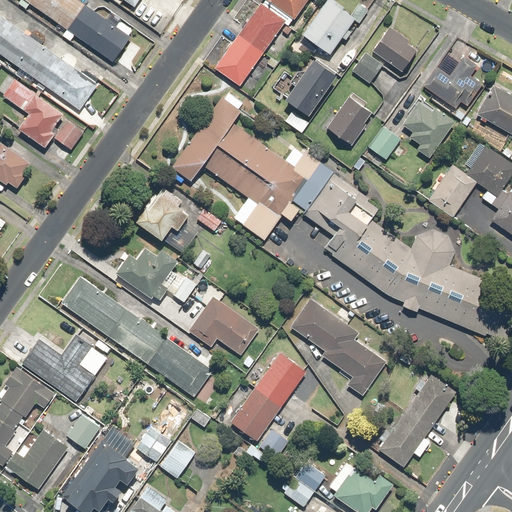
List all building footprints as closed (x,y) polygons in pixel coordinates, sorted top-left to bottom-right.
[(24,0),(66,29),(61,35),(70,42),(74,36),(112,63),(130,38),(128,36),(133,30),(121,21),(116,27),(78,0),(24,0)] [(289,26),(306,0),(261,0),(214,69),(239,86),(283,22),(289,26)] [(351,12),(333,0),(324,0),(300,34),(329,55),(354,20),(359,23),(369,9),(358,2),(351,12)] [(0,54),(79,111),(98,85),(0,15),(0,54)] [(389,26),(372,50),(400,71),(416,50),(407,43),(409,41),(389,26)] [(381,63),(364,52),(352,71),(369,83),(381,63)] [(436,65),(422,85),(455,108),(459,101),(466,106),(482,83),(470,75),(476,66),(463,57),(450,75),(436,65)] [(335,76),(311,59),(283,99),(306,116),(335,76)] [(0,91),(4,94),(3,96),(28,115),(16,130),(43,150),(53,138),(71,151),(85,132),(15,79),(14,81),(8,76),(0,87),(0,91)] [(511,141),(511,96),(493,86),(477,114),(481,116),(479,119),(485,122),(486,119),(511,132),(507,139),(511,141)] [(352,99),(348,96),(327,128),(351,145),(365,124),(363,123),(370,112),(363,107),(366,103),(354,95),(352,99)] [(240,110),(221,96),(170,167),(190,181),(201,165),(257,205),(244,224),(264,239),(282,214),(290,220),(298,209),(288,202),(304,179),(291,169),(294,166),(231,122),(240,110)] [(429,158),(453,121),(433,109),(431,112),(417,103),(402,126),(412,131),(408,137),(420,145),(416,150),(429,158)] [(400,139),(382,126),(367,147),(385,160),(400,139)] [(0,182),(6,187),(8,183),(16,189),(27,176),(24,174),(30,165),(0,142),(0,182)] [(482,197),(497,209),(507,195),(500,189),(511,172),(511,163),(486,144),(465,172),(453,163),(427,199),(451,216),(476,182),(487,190),(482,197)] [(331,255),(383,292),(390,296),(506,345),(511,332),(511,291),(449,265),(454,251),(448,235),(432,228),(416,235),(411,248),(370,220),(378,208),(367,201),(368,198),(332,173),(303,214),(333,234),(323,248),(332,255),(331,255)] [(183,200),(163,184),(135,221),(160,240),(170,227),(176,231),(188,216),(177,207),(183,200)] [(511,190),(511,189),(497,209),(488,220),(511,237),(511,190)] [(202,207),(195,217),(214,231),(221,220),(202,207)] [(128,254),(114,272),(150,299),(152,296),(158,301),(167,290),(183,302),(196,285),(178,271),(176,274),(171,270),(178,261),(161,249),(156,256),(144,247),(134,259),(128,254)] [(210,257),(201,250),(193,263),(201,269),(210,257)] [(80,276),(61,302),(193,396),(212,370),(80,276)] [(197,286),(191,294),(206,305),(187,330),(210,347),(216,339),(238,356),(258,330),(212,296),(211,297),(197,286)] [(310,298),(291,326),(324,350),(321,355),(352,377),(346,384),(361,395),(386,361),(353,337),(357,332),(310,298)] [(39,339),(22,364),(75,401),(95,373),(81,363),(84,359),(90,363),(99,350),(75,333),(61,354),(39,339)] [(256,440),(304,370),(278,352),(230,423),(256,440)] [(255,361),(247,355),(240,364),(249,370),(255,361)] [(0,399),(2,401),(23,417),(35,401),(43,408),(54,393),(17,365),(4,383),(8,386),(0,397),(0,399)] [(153,375),(144,370),(139,381),(148,385),(153,375)] [(414,388),(418,391),(389,433),(384,430),(378,438),(383,442),(377,450),(403,468),(413,453),(418,457),(429,441),(424,437),(456,392),(429,373),(424,381),(421,378),(414,388)] [(191,410),(171,395),(134,447),(154,461),(191,410)] [(23,417),(2,401),(0,403),(0,464),(2,466),(14,450),(5,444),(15,431),(13,429),(23,417)] [(195,409),(190,417),(204,427),(209,419),(195,409)] [(99,428),(81,415),(66,435),(84,449),(99,428)] [(288,441),(270,428),(258,446),(276,458),(288,441)] [(66,446),(42,430),(23,457),(15,451),(4,467),(37,489),(66,446)] [(125,456),(101,439),(61,495),(65,497),(63,500),(79,511),(88,511),(92,508),(97,511),(106,499),(111,503),(119,491),(114,488),(119,480),(125,485),(136,468),(123,459),(125,456)] [(195,453),(179,441),(160,465),(175,478),(195,453)] [(239,446),(233,452),(239,459),(246,452),(259,464),(266,457),(252,443),(245,451),(239,446)] [(303,506),(325,474),(305,461),(295,477),(285,470),(280,477),(286,481),(282,488),(285,491),(283,493),(303,506)] [(374,481),(345,462),(329,486),(335,491),(332,495),(357,511),(366,511),(371,506),(375,509),(391,484),(377,475),(374,481)] [(167,498),(148,484),(127,511),(175,511),(176,511),(164,502),(167,498)]
